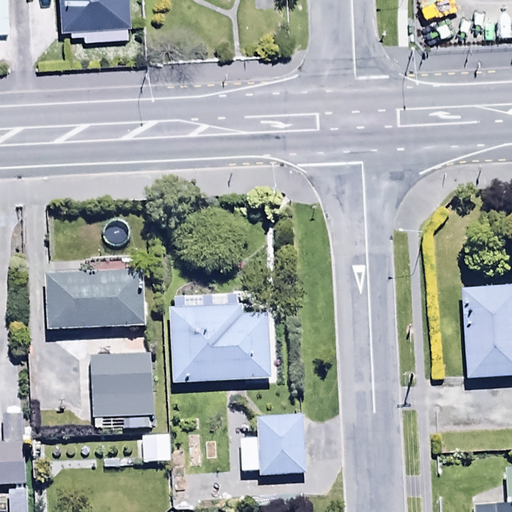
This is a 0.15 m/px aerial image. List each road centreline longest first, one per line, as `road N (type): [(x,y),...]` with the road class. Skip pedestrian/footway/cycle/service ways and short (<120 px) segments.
road 1 (residential): [(352,121),(371,511)]
road 2 (trunk): [(0,139),(352,121)]
road 3 (trunk): [(352,121),(511,114)]
road 4 (residential): [(349,0),(352,121)]
